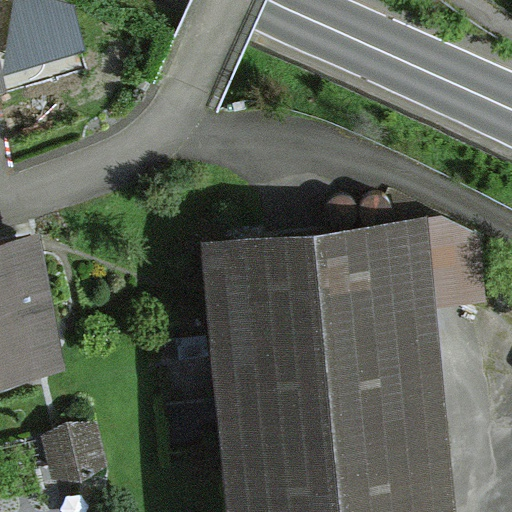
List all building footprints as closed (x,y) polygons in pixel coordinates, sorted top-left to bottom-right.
[(86,53),(82,0),(11,0),(15,58),(86,53)] [(0,77),(15,74),(0,1),(0,77)] [(458,511),(442,284),(470,284),(511,302),(511,270),(486,258),(481,220),(432,192),(207,215),(235,511),(458,511)] [(0,224),(0,366),(73,352),(45,215),(0,224)] [(100,414),(46,428),(57,473),(112,459),(100,414)]
